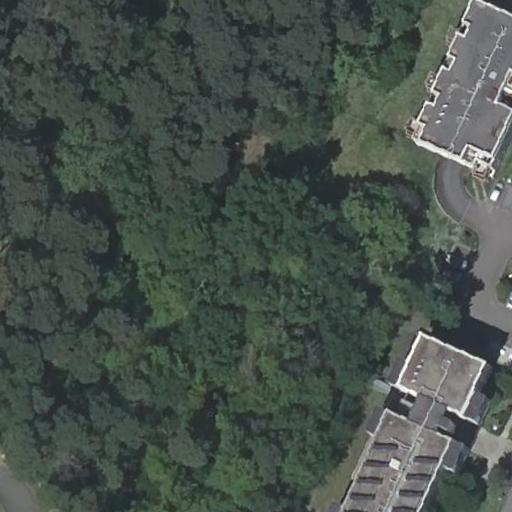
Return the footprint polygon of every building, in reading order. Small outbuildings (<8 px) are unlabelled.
[(494,178),(511,135),(511,0),(480,0),(466,34),(458,51),(446,81),(438,97),(426,127),(418,144),(418,145),(454,160),(494,178)] [(458,51),(466,34),(454,29),(447,46),(458,51)] [(438,97),(446,81),(434,75),(427,92),(438,97)] [(418,144),(426,127),(414,122),(407,138),(418,144)] [(482,397),(494,369),(450,350),(429,340),(416,367),(405,392),(424,401),(448,412),(470,422),(482,397)] [(405,392),(416,367),(406,362),(394,387),(405,392)] [(482,427),(493,402),(482,397),(470,422),(482,427)] [(444,421),(448,412),(424,401),(413,425),(438,436),(440,430),(444,421)] [(382,441),(394,416),(383,412),(372,436),(382,441)] [(429,511),(448,471),(459,446),(438,436),(413,425),(394,416),(382,441),(350,511),(429,511)] [(450,435),(455,426),(444,421),(440,430),(450,435)] [(459,476),(471,451),(459,446),(448,471),(459,476)]
